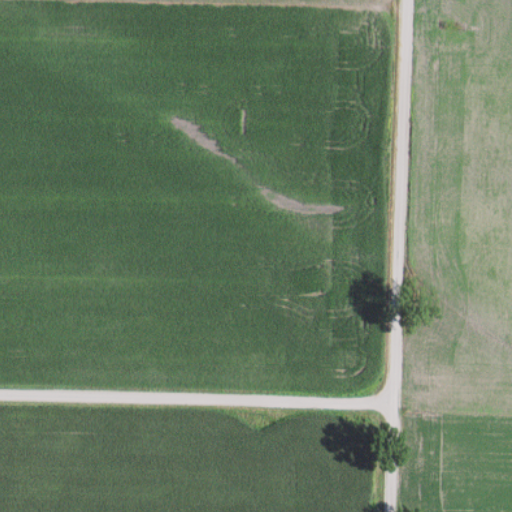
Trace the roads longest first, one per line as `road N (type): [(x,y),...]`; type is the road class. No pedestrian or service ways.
road 1 (residential): [(388,511),(406,0)]
road 2 (residential): [(392,407),(0,397)]
